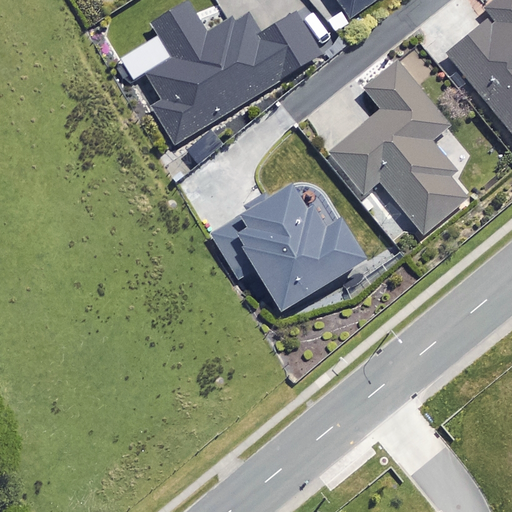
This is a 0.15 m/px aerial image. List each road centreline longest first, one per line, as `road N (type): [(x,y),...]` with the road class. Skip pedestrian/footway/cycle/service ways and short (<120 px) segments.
road 1 (tertiary): [(229,511),(373,393)]
road 2 (tertiary): [(373,393),(511,279)]
road 3 (residential): [(373,393),(464,511)]
